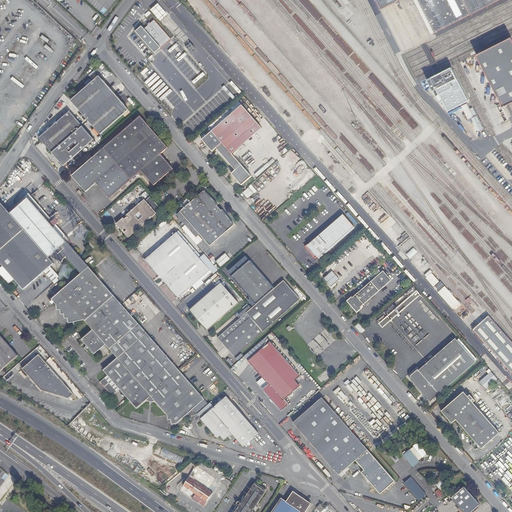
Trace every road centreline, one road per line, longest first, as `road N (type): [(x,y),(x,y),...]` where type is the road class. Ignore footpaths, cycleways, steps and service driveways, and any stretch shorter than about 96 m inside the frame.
road 1 (unclassified): [(501,511),(94,45)]
road 2 (unclassified): [(21,142),(308,473)]
road 3 (unclassified): [(308,473),(272,470),(111,420),(0,289)]
road 4 (unknown): [(344,331),(395,278),(367,262),(319,301)]
road 5 (trunk): [(163,511),(29,418)]
road 6 (unknown): [(328,493),(357,491),(385,501),(411,474),(444,511)]
road 7 (trunk): [(13,442),(115,511)]
road 8 (unclassified): [(21,142),(94,45)]
